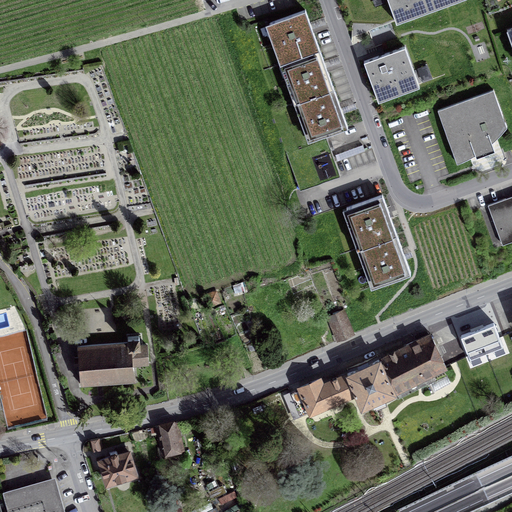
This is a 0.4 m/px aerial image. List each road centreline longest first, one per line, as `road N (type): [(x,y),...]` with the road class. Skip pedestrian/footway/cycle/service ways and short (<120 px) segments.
road 1 (primary): [(69,433),(246,392),(511,285)]
road 2 (residential): [(511,172),(431,200),(397,191),(327,0)]
road 3 (residential): [(69,433),(39,331),(0,260)]
